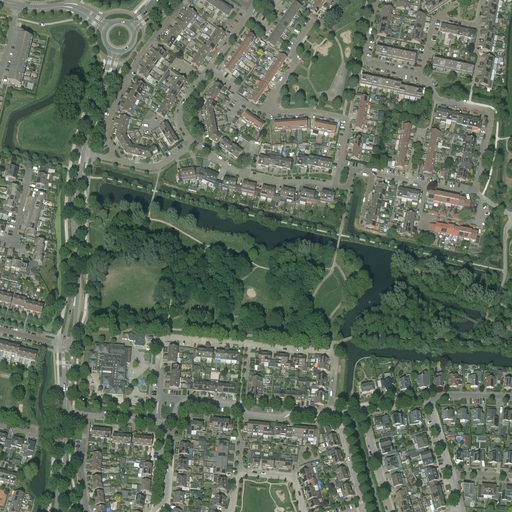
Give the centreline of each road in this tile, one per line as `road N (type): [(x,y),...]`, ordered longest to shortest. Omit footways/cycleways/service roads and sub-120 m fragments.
road 1 (residential): [(339,166),(348,121),(267,107),(296,61),(294,48),(341,0)]
road 2 (residential): [(114,159),(107,128),(118,92),(178,6),(191,0)]
road 3 (residential): [(422,75),(438,99),(487,113),(475,193)]
road 4 (residential): [(334,184),(238,171),(194,141)]
road 5 (residential): [(159,399),(162,337),(249,343)]
road 6 (residential): [(188,401),(284,419),(296,411),(330,415)]
road 7 (residential): [(330,415),(330,351),(249,343)]
road 8 (tertiary): [(75,291),(81,152)]
road 9 (residential): [(422,75),(363,60),(375,0)]
